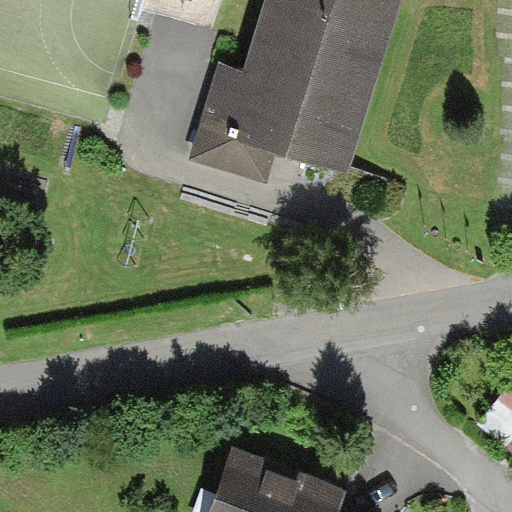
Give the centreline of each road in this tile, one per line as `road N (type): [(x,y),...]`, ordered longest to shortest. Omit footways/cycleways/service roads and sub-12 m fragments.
road 1 (tertiary): [(342,333),(0,387)]
road 2 (residential): [(511,497),(388,399),(342,333)]
road 3 (tertiary): [(511,305),(342,333)]
